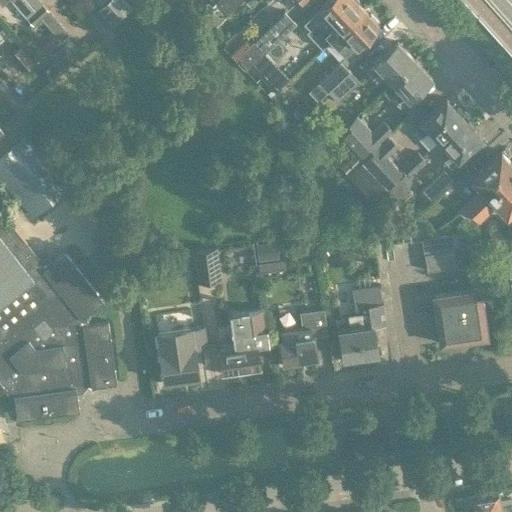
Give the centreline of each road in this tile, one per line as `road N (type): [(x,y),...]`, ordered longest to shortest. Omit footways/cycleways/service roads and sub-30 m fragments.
road 1 (residential): [(133,416),(511,365)]
road 2 (residential): [(258,500),(425,475)]
road 3 (residential): [(511,109),(408,0)]
